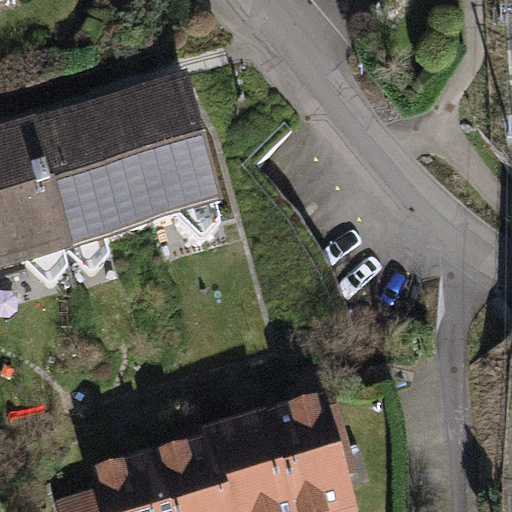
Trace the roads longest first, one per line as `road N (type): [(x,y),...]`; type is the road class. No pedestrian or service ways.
road 1 (residential): [(511,270),(429,206),(258,0)]
road 2 (unknown): [(429,206),(462,511)]
